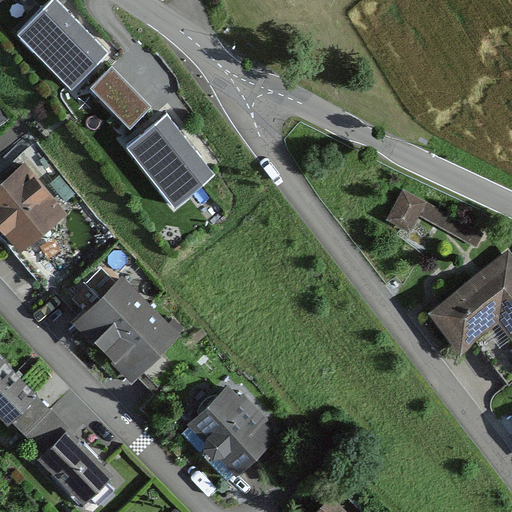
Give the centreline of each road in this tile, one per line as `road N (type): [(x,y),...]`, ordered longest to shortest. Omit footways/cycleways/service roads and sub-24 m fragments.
road 1 (residential): [(511,476),(200,47)]
road 2 (unclassified): [(200,47),(373,142),(511,205)]
road 3 (residential): [(0,293),(207,511)]
